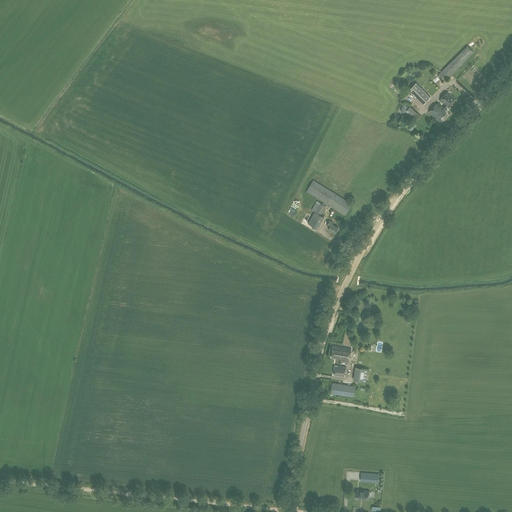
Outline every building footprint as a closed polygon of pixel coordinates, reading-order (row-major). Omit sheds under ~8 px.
[(438,75),(444,81),(474,52),(468,46),(438,75)] [(409,90),(423,104),(430,97),(416,82),(409,90)] [(443,106),(445,108),(447,106),(448,106),(455,98),(447,91),(440,99),(445,104),(443,106)] [(429,111),(439,121),(447,113),(444,110),(445,108),(443,106),(441,108),(436,103),(429,111)] [(406,111),(417,121),(421,116),(410,106),(406,111)] [(308,223),(317,229),(324,217),(321,215),(326,206),(325,206),(327,203),(346,215),(360,191),(319,165),(313,177),(314,178),(307,191),(324,202),(322,204),(320,203),(317,201),(312,209),(315,212),(308,223)] [(328,229),(335,233),(338,227),(333,224),(333,223),(330,220),(327,225),(329,227),(328,229)] [(331,358),(349,361),(351,349),(333,345),(331,358)] [(333,375),(345,377),(346,367),(335,365),(333,375)] [(353,380),(363,381),(365,368),(355,367),(353,380)] [(331,393),(354,397),(356,386),(332,383),(331,393)] [(363,498),(363,499),(368,499),(369,491),(356,490),(356,498),(360,499),(360,498),(363,498)]
